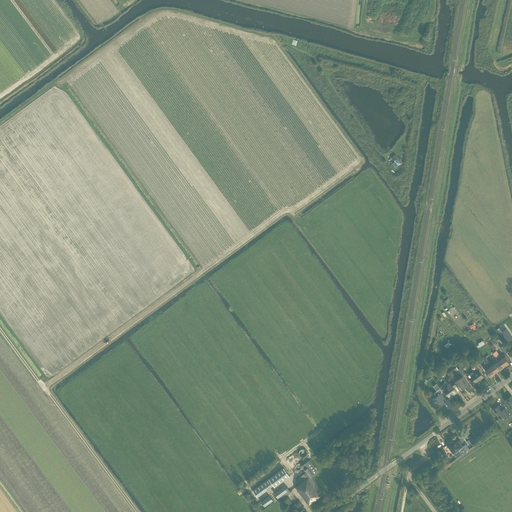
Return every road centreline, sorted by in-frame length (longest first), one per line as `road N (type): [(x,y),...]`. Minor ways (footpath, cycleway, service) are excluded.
road 1 (track): [(276,219),(45,387),(0,327)]
road 2 (unclassified): [(328,511),(511,376)]
road 3 (track): [(0,125),(143,19)]
road 4 (track): [(444,274),(422,393),(445,425)]
road 5 (track): [(45,387),(137,511)]
